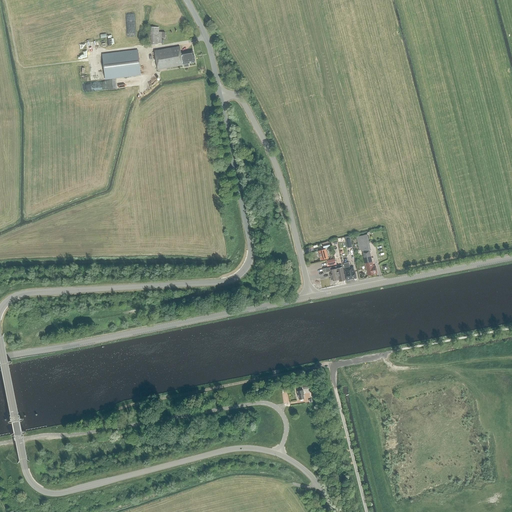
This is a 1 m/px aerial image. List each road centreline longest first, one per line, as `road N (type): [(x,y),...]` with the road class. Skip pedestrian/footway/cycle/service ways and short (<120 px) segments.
road 1 (tertiary): [(0,311),(26,293),(217,282),(240,273),(250,248),(219,95)]
road 2 (tertiary): [(278,454),(228,449),(61,492),(41,490),(24,470),(0,346)]
road 3 (unclassified): [(0,443),(261,402),(285,421),(278,454)]
road 4 (tertiary): [(0,357),(310,296)]
road 5 (tertiary): [(310,296),(274,161),(240,99),(219,95)]
road 6 (tertiary): [(310,296),(511,257)]
road 7 (unclassified): [(330,364),(365,511)]
